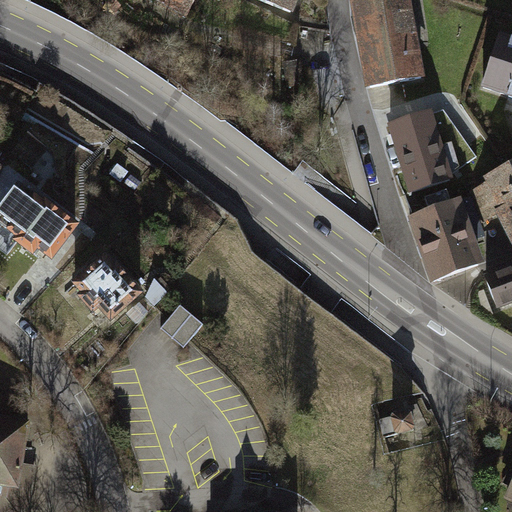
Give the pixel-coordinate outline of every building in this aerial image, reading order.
[(161,0),(186,13),(192,0),(161,0)] [(298,0),(261,0),(293,13),(298,0)] [(441,85),(426,0),(364,0),(381,95),(441,85)] [(511,34),(496,29),(477,82),(511,93),(511,34)] [(48,148),(29,132),(13,152),(33,167),(48,148)] [(511,171),(483,185),(500,219),(511,214),(511,171)] [(42,200),(18,181),(0,204),(0,219),(18,233),(15,237),(32,250),(36,244),(51,255),(78,221),(45,196),(42,200)] [(474,203),(418,223),(440,282),(495,262),(474,203)] [(143,291),(116,260),(113,262),(105,252),(72,281),(81,290),(77,293),(93,310),(98,306),(110,319),(143,291)] [(511,271),(497,277),(508,309),(511,308),(511,271)] [(203,325),(181,305),(162,327),(185,346),(203,325)] [(393,428),(398,430),(412,426),(415,421),(410,408),(405,405),(392,409),(390,415),(393,428)] [(11,511),(26,422),(0,417),(0,511),(11,511)]
